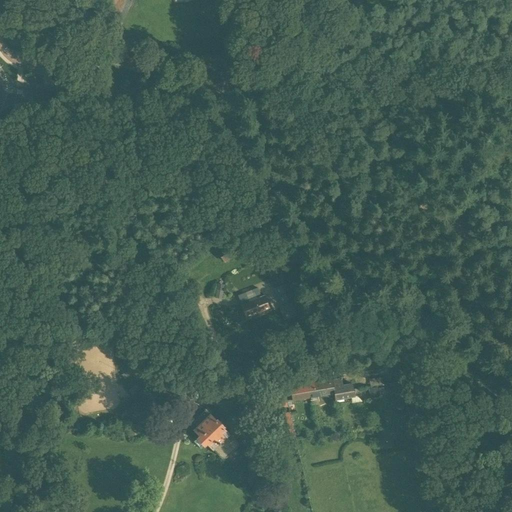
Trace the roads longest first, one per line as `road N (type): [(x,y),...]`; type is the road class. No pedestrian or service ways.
road 1 (track): [(0,203),(162,271),(205,315),(216,352),(212,377),(184,420),(155,511)]
road 2 (unclassified): [(68,95),(511,67)]
